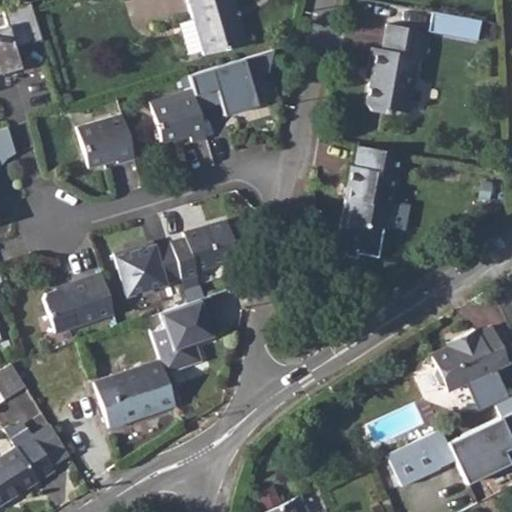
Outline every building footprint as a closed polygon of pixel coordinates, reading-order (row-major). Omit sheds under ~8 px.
[(0,73),(27,65),(22,50),(49,42),(35,0),(10,0),(0,3),(0,73)] [(183,0),(189,18),(175,23),(185,52),(198,48),(201,54),(245,41),(237,17),(234,17),(232,10),(235,7),(232,0),(183,0)] [(390,9),(389,21),(413,23),(414,11),(390,9)] [(429,28),(478,38),(482,20),(433,10),(429,28)] [(427,30),(385,22),(380,47),(369,45),(365,66),(369,66),(362,101),(367,108),(383,111),(384,107),(405,111),(416,55),(422,57),(427,30)] [(190,141),(204,136),(190,89),(147,101),(159,141),(187,132),(190,141)] [(73,126),(85,167),(115,159),(116,163),(132,158),(119,113),(73,126)] [(0,169),(12,151),(6,127),(0,128),(0,169)] [(404,153),(355,143),(351,163),(345,163),(342,182),(347,182),(345,194),(341,196),(336,222),(356,226),(365,221),(383,225),(392,173),(400,174),(404,153)] [(162,281),(178,277),(178,278),(193,273),(192,270),(225,260),(229,241),(223,220),(180,232),(182,237),(167,241),(152,246),(150,241),(111,252),(123,295),(163,284),(162,281)] [(120,312),(104,266),(39,288),(54,333),(120,312)] [(205,293),(186,299),(199,339),(218,333),(213,317),(205,293)] [(454,340),(427,353),(433,365),(430,372),(435,384),(443,386),(444,389),(464,380),(492,368),(506,362),(489,324),(474,331),(472,328),(453,337),(454,340)] [(156,357),(91,379),(106,425),(171,404),(156,357)] [(9,361),(0,367),(0,395),(1,397),(23,384),(9,361)] [(506,396),(492,368),(464,380),(478,409),(506,396)] [(498,417),(511,410),(511,395),(511,394),(506,396),(492,403),(498,417)] [(460,417),(474,409),(470,403),(456,410),(460,417)] [(511,444),(511,410),(498,417),(446,442),(453,456),(466,479),(506,459),(501,449),(511,444)] [(0,501),(52,468),(25,427),(8,438),(13,445),(0,453),(0,501)] [(385,454),(399,482),(453,456),(446,442),(439,427),(385,454)] [(327,511),(316,490),(298,498),(304,511),(327,511)] [(261,511),(304,511),(298,498),(296,495),(261,511)]
